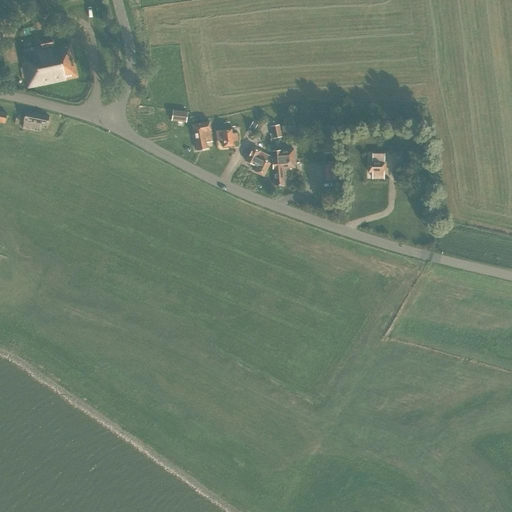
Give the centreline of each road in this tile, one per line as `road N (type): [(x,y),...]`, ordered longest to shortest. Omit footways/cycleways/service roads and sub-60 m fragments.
road 1 (tertiary): [(109,124),(305,217),(511,277)]
road 2 (tertiary): [(109,124),(130,70),(117,0)]
